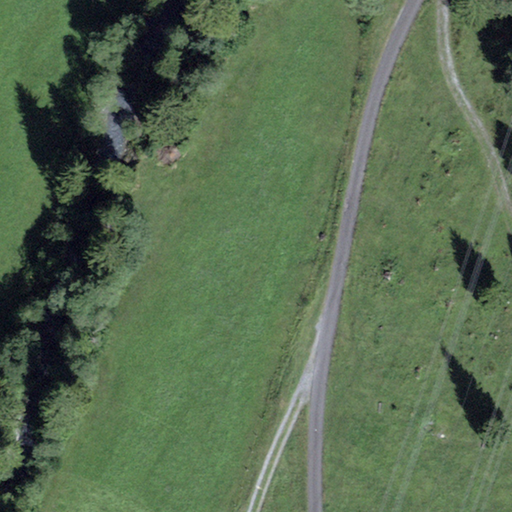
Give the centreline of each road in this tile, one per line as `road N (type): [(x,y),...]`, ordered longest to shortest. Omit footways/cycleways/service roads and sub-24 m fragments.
road 1 (unclassified): [(417,0),(367,144),(317,366),(316,511)]
road 2 (track): [(511,232),(493,167),(450,77),(442,0)]
road 3 (track): [(317,366),(256,511)]
